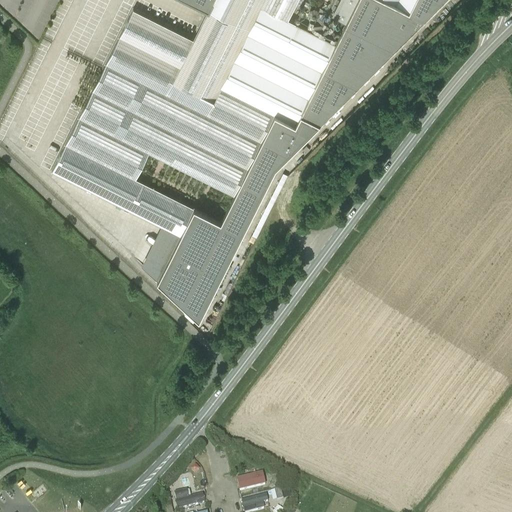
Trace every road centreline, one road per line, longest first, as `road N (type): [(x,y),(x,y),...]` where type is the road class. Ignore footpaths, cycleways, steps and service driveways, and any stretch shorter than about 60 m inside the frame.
road 1 (primary): [(114,511),(191,430),(324,255)]
road 2 (primary): [(324,255),(428,117),(511,24)]
